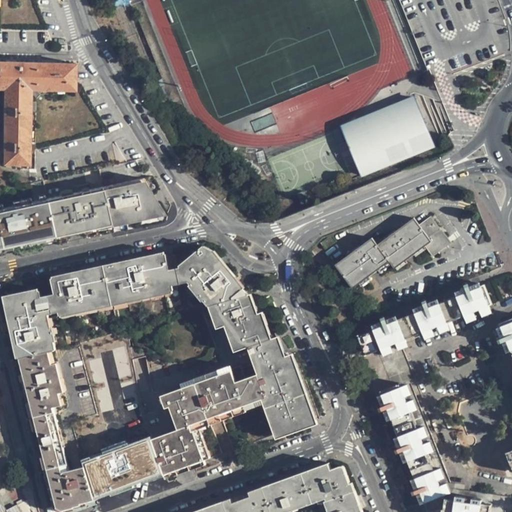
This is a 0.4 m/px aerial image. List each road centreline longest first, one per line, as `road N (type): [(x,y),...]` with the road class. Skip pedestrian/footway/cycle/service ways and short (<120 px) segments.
road 1 (tertiary): [(187,195),(100,65),(75,0)]
road 2 (tertiary): [(133,511),(335,440)]
road 3 (secondary): [(169,233),(0,270)]
road 4 (residential): [(0,351),(43,511)]
road 5 (tertiary): [(341,411),(284,259)]
road 6 (secondary): [(321,216),(448,167)]
